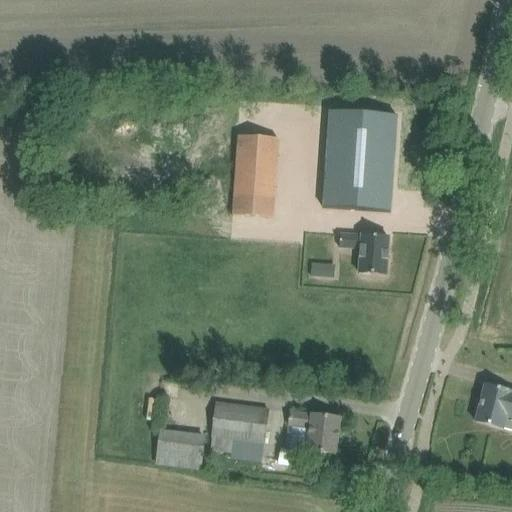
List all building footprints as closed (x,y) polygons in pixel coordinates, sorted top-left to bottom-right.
[(108,133),(135,132),(134,110),(108,111),(108,133)] [(330,113),(323,210),(390,214),(397,117),(330,113)] [(238,137),(231,217),(272,220),(278,140),(238,137)] [(359,275),(366,275),(386,277),(389,239),(362,237),(340,236),(339,249),(361,250),(359,275)] [(312,264),(312,277),(320,278),(321,265),(312,264)] [(511,393),(485,386),(475,423),(503,430),(511,432),(511,393)] [(217,404),(211,451),(262,457),(268,411),(217,404)] [(307,453),(316,454),(336,456),(340,420),(311,416),(290,414),(288,426),(309,429),(307,453)] [(158,430),(154,466),(201,472),(204,436),(158,430)]
